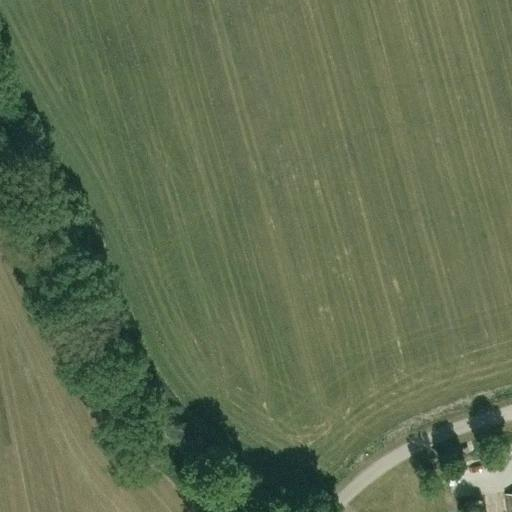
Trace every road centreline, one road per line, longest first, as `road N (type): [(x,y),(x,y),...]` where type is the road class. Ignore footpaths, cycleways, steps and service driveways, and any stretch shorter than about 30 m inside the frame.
road 1 (track): [(0,62),(158,406),(257,511)]
road 2 (unclassified): [(511,414),(391,458),(329,511)]
